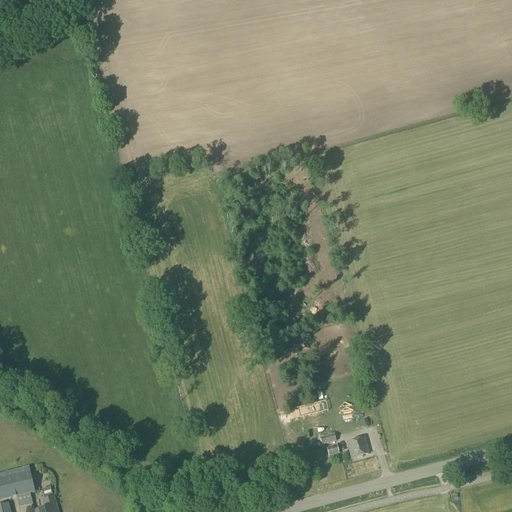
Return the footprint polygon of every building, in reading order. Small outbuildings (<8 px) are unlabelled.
[(294,420),(323,413),(321,405),(293,412),(294,420)] [(322,446),(336,442),(334,434),(320,438),(322,446)] [(351,459),(357,458),(359,459),(363,458),(363,456),(369,454),(364,438),(347,443),(351,459)] [(328,457),(339,454),(337,445),(326,448),(328,457)] [(0,501),(16,497),(19,509),(33,505),(30,494),(34,493),(29,473),(28,467),(0,474),(0,501)] [(45,509),(38,511),(34,511),(54,511),(57,511),(50,488),(42,490),(43,497),(44,500),(42,501),(45,509)]
